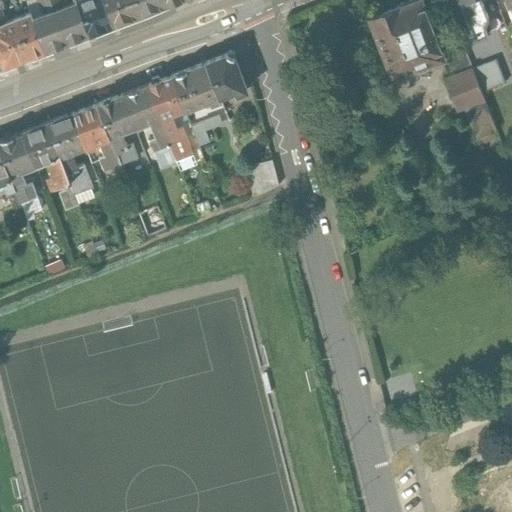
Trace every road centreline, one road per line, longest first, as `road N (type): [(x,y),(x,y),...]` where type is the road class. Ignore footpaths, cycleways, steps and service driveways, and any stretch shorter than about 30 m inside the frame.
road 1 (residential): [(259,0),(370,451)]
road 2 (tertiary): [(0,97),(257,0)]
road 3 (residential): [(511,395),(370,451)]
